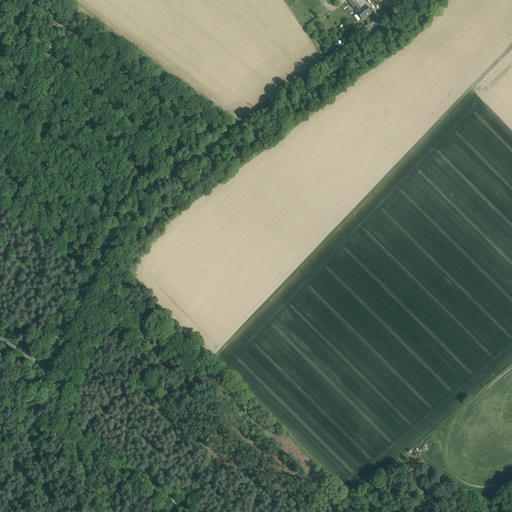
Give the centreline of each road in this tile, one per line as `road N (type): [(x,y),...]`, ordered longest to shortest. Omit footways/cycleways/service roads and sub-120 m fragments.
road 1 (track): [(47,370),(106,385),(199,369),(511,46)]
road 2 (unclassified): [(401,0),(134,209),(47,370)]
road 3 (track): [(511,368),(451,423),(443,452),(450,474),(477,489),(511,479)]
